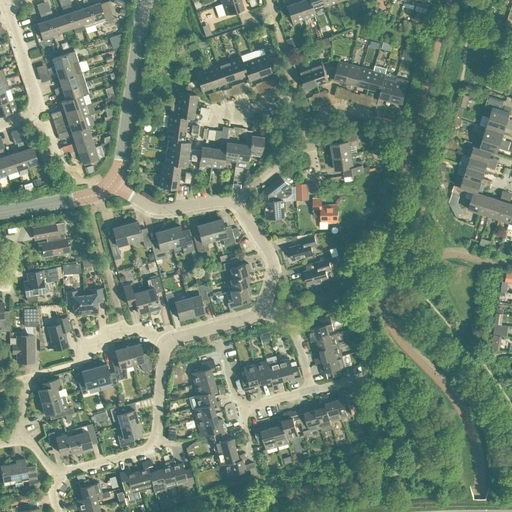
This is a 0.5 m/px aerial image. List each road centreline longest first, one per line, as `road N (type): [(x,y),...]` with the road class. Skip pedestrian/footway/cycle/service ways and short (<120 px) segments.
road 1 (tertiary): [(143,0),(111,183)]
road 2 (residential): [(111,183),(159,209),(232,201)]
road 3 (residential): [(232,201),(273,259),(261,309)]
